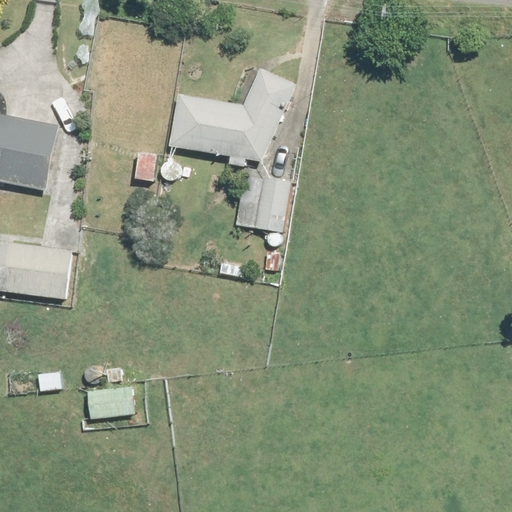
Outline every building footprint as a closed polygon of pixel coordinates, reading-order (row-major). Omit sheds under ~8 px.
[(267,70),(250,107),(184,96),(176,149),(236,159),(235,167),(251,169),(252,161),(269,164),(303,87),(267,70)] [(58,125),(0,115),(0,191),(2,192),(3,182),(47,190),(58,125)] [(249,178),(240,227),(259,230),(267,181),(249,178)] [(268,179),(260,230),(288,235),(297,184),(268,179)] [(0,292),(72,301),(77,251),(0,242),(0,292)] [(65,374),(43,376),(45,393),(67,391),(65,374)] [(138,388),(93,393),(96,421),(141,416),(138,388)]
